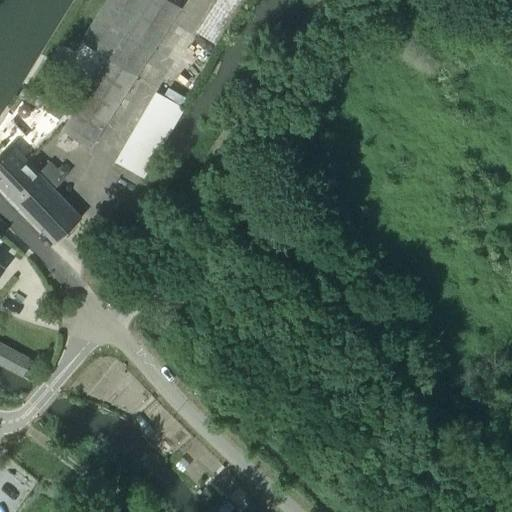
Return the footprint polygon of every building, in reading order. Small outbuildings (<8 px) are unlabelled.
[(180,6),(170,0),(106,0),(81,39),(108,56),(62,129),(90,147),(180,6)] [(217,0),(198,29),(215,40),(242,0),(217,0)] [(127,166),(141,174),(143,175),(183,106),(156,90),(115,159),(127,166)] [(38,172),(12,145),(0,156),(0,186),(55,242),(81,216),(51,185),(62,174),(61,173),(66,169),(61,164),(57,168),(49,161),(38,172)] [(140,175),(126,167),(122,175),(135,183),(140,175)]
